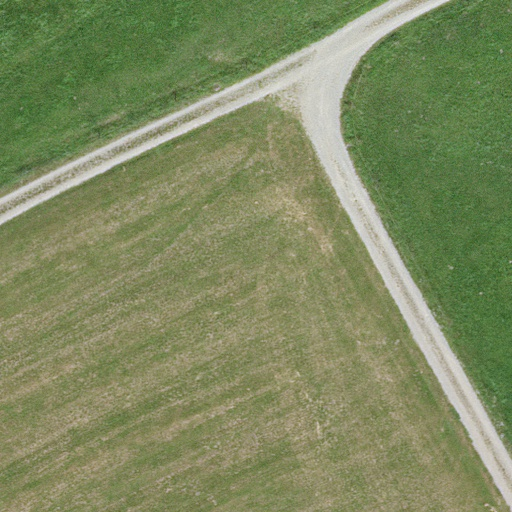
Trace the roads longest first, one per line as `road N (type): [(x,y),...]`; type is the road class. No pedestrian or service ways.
road 1 (track): [(446,0),(313,64),(511,440)]
road 2 (track): [(0,241),(313,64)]
